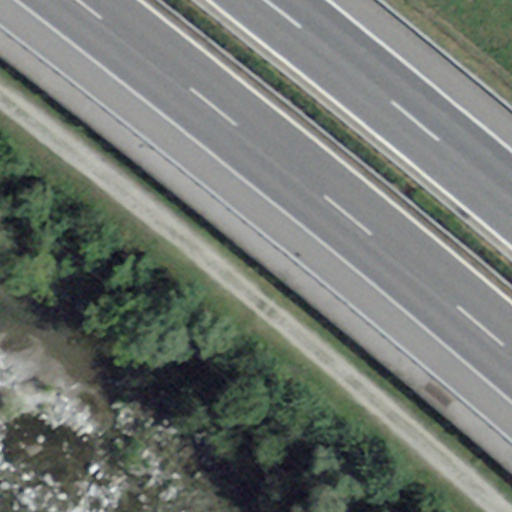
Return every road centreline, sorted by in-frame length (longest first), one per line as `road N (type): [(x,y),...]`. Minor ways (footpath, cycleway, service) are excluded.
road 1 (motorway): [(71,0),(511,360)]
road 2 (motorway): [(511,208),(259,0)]
